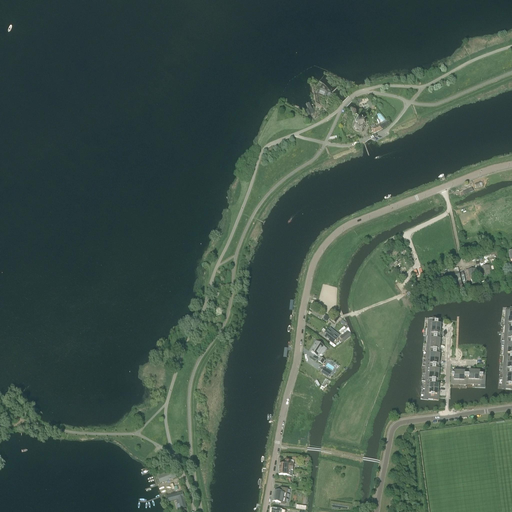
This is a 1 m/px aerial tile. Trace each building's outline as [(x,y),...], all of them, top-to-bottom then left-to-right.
[(379,113),(376,116),(382,122),(385,120),(379,113)] [(356,129),(359,130),(363,128),(363,129),(365,127),(364,126),(364,125),(365,125),(365,124),(364,124),(363,121),(362,120),(362,121),(359,119),(355,121),(354,125),(355,128),(355,129),(356,130),(356,129)] [(382,129),(380,125),(371,129),(373,134),(382,129)] [(492,274),(490,265),(480,267),(482,276),(492,274)] [(450,280),(448,274),(459,272),(458,268),(447,270),(448,272),(443,273),(444,275),(436,277),(435,275),(427,276),(430,291),(440,288),(441,289),(448,287),(449,292),(454,291),(454,288),(452,288),(452,287),(453,286),(453,285),(461,283),(460,278),(450,280)] [(476,279),(474,269),(468,270),(470,282),(471,285),(477,283),(476,279)] [(450,280),(460,278),(459,272),(448,274),(450,280)] [(315,310),(312,315),(320,320),(322,317),(323,315),(315,310)] [(433,321),(429,321),(428,329),(439,330),(440,325),(441,325),(441,322),(439,322),(439,319),(433,319),(433,321)] [(439,330),(428,329),(427,336),(441,337),(440,337),(440,335),(439,335),(439,330)] [(344,342),(351,336),(347,331),(340,337),(344,342)] [(327,332),(323,336),(329,340),(327,342),(331,345),(336,339),(327,332)] [(441,337),(427,336),(428,336),(427,344),(439,345),(439,340),(440,340),(441,337)] [(323,347),(317,342),(316,342),(312,347),(310,351),(312,353),(311,353),(312,354),(312,353),(317,356),(323,347)] [(439,345),(427,344),(426,351),(440,352),(439,352),(439,350),(438,350),(439,345)] [(440,352),(426,351),(427,352),(427,359),(438,360),(439,355),(440,355),(440,352)] [(511,356),(503,356),(504,356),(504,363),(511,364),(511,356)] [(438,360),(427,359),(426,366),(440,368),(440,367),(439,367),(439,365),(438,365),(438,360)] [(440,368),(426,366),(426,367),(427,367),(426,374),(438,375),(438,370),(439,370),(440,368)] [(454,371),(451,371),(451,384),(458,384),(459,372),(454,372),(454,371)] [(464,373),(459,372),(458,384),(466,384),(467,371),(466,371),(466,372),(464,372),(464,373)] [(481,381),(482,374),(482,371),(479,371),(479,372),(474,372),(473,384),(481,384),(481,381)] [(511,371),(503,371),(504,371),(503,378),(511,379),(511,371)] [(438,375),(426,374),(425,381),(439,383),(439,382),(438,382),(438,380),(437,380),(438,375)] [(511,379),(503,378),(502,386),(506,387),(505,389),(511,390),(511,387),(511,379)] [(439,383),(425,381),(425,382),(426,382),(425,389),(437,390),(438,385),(439,385),(439,383)] [(437,390),(425,389),(425,397),(428,397),(428,400),(434,400),(435,398),(437,398),(438,395),(437,395),(437,390)] [(293,470),(293,461),(284,460),(284,464),(279,464),(279,469),(293,470)] [(162,483),(169,480),(176,478),(173,471),(159,476),(162,483)] [(186,507),(183,492),(166,496),(166,499),(164,499),(165,502),(167,502),(168,502),(176,500),(177,505),(179,504),(180,509),(186,507)]
